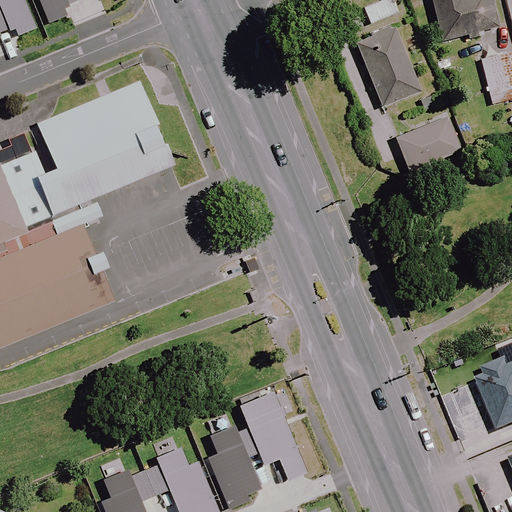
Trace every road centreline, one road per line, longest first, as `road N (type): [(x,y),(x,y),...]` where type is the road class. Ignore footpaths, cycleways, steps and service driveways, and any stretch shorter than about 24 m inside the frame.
road 1 (secondary): [(411,511),(197,7)]
road 2 (residential): [(0,90),(197,7)]
